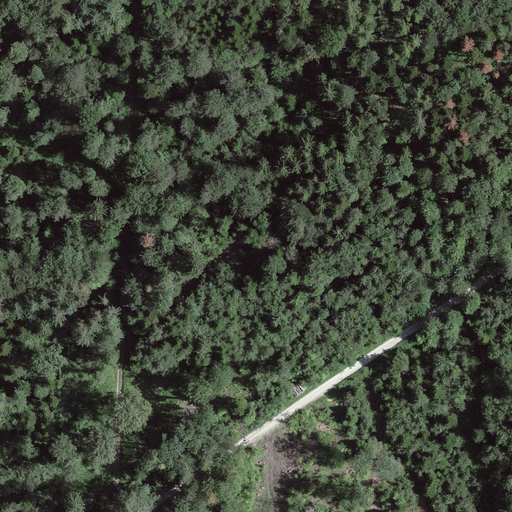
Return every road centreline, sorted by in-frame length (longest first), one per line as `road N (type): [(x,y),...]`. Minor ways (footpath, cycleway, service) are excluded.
road 1 (track): [(139,0),(109,511)]
road 2 (track): [(511,258),(148,511)]
